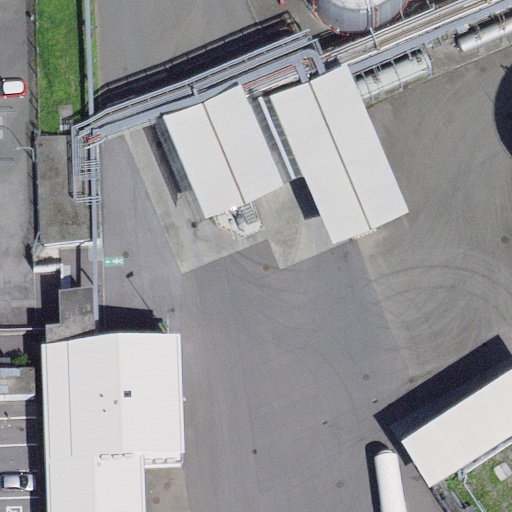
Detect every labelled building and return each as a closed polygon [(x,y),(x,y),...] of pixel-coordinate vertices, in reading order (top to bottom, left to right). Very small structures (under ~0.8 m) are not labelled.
[(312,0),(313,4),(323,19),(336,31),(353,37),(371,38),(388,33),(403,22),(413,8),(415,0),(312,0)] [(302,66),(152,131),(196,232),(309,183),(340,254),(419,220),(355,70),(312,89),(310,82),(302,66)] [(75,137),(46,139),(51,247),(114,244),(112,200),(97,200),(78,201),(75,137)] [(67,295),(68,328),(55,329),(55,346),(104,344),(102,293),(67,295)] [(104,344),(55,346),(49,347),(56,511),(150,511),(148,461),(189,459),(184,341),(104,344)] [(511,385),(409,449),(437,493),(511,446),(511,385)]
